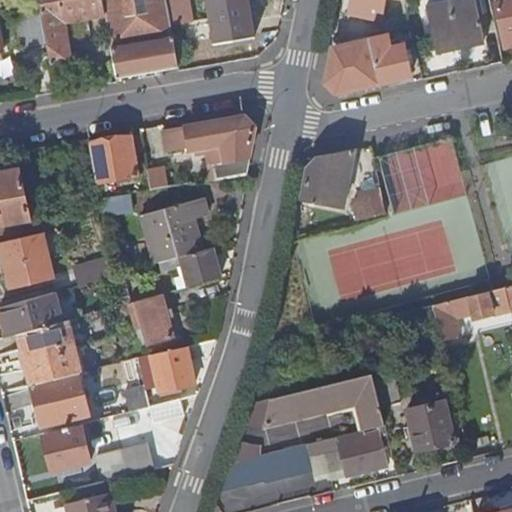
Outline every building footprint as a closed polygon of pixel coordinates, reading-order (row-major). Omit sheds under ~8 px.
[(50,45),(54,67),(73,63),(66,23),(107,15),(104,0),(41,0),(44,13),(50,45)] [(169,0),(105,0),(120,79),(182,68),(169,0)] [(182,0),(170,0),(175,23),(186,20),(182,0)] [(251,0),(211,0),(219,45),(258,38),(251,0)] [(355,0),(352,16),(383,21),(388,0),(355,0)] [(473,0),(431,9),(440,52),(489,41),(479,0),(473,0)] [(511,3),(498,7),(509,48),(511,47),(511,3)] [(27,50),(50,45),(44,13),(21,17),(27,50)] [(367,37),(379,87),(415,80),(408,48),(395,51),(392,35),(367,37)] [(335,97),(379,87),(367,37),(330,44),(323,83),(335,97)] [(215,181),(249,175),(259,128),(247,118),(167,131),(166,132),(170,154),(193,149),(194,152),(209,150),(215,181)] [(94,146),(101,184),(140,177),(133,139),(94,146)] [(318,161),(313,169),(306,202),(347,210),(348,200),(354,201),(355,195),(349,193),(356,153),(318,161)] [(155,191),(199,184),(197,174),(193,176),(190,163),(150,171),(155,191)] [(34,223),(39,222),(38,215),(33,217),(30,203),(35,202),(34,197),(29,198),(22,169),(0,173),(0,228),(34,222),(34,223)] [(355,203),(360,223),(390,216),(383,190),(367,194),(369,200),(355,203)] [(105,210),(106,218),(137,212),(134,195),(103,200),(105,210)] [(163,265),(205,253),(197,223),(211,219),(206,202),(144,219),(157,266),(163,265)] [(46,235),(5,244),(15,290),(56,281),(46,235)] [(215,250),(205,253),(163,265),(165,273),(185,267),(191,289),(223,280),(215,250)] [(78,270),(83,287),(114,278),(117,277),(114,260),(78,270)] [(511,309),(511,307),(511,305),(508,289),(435,307),(443,341),(460,337),(456,321),(470,318),(471,322),(496,316),(495,314),(511,309)] [(22,336),(64,324),(57,293),(3,309),(12,339),(22,336)] [(163,297),(139,304),(151,345),(176,338),(163,297)] [(448,364),(443,341),(435,307),(398,316),(402,334),(424,329),(433,368),(448,364)] [(34,386),(83,373),(70,322),(64,324),(22,336),(34,386)] [(190,347),(153,356),(162,392),(199,383),(190,347)] [(83,373),(34,386),(44,427),(93,415),(83,373)] [(387,427),(382,410),(376,382),(374,377),(273,401),(267,427),(358,405),(365,433),(387,427)] [(376,382),(382,410),(402,405),(395,377),(376,382)] [(134,412),(153,408),(148,386),(128,392),(134,412)] [(184,400),(154,408),(158,423),(188,415),(184,400)] [(455,445),(445,404),(410,413),(420,454),(455,445)] [(365,433),(309,447),(312,459),(327,456),(342,452),(349,478),(389,468),(384,448),(391,446),(387,427),(365,433)] [(86,429),(47,439),(56,477),(94,468),(86,429)] [(134,476),(160,469),(152,443),(127,450),(134,476)] [(245,462),(243,463),(250,488),(250,489),(267,484),(267,486),(315,474),(312,459),(309,447),(261,458),(259,459),(245,462)] [(234,465),(229,466),(218,497),(250,488),(243,463),(234,465)] [(110,495),(113,511),(118,511),(114,493),(110,495)] [(113,511),(110,495),(71,504),(72,511),(113,511)]
